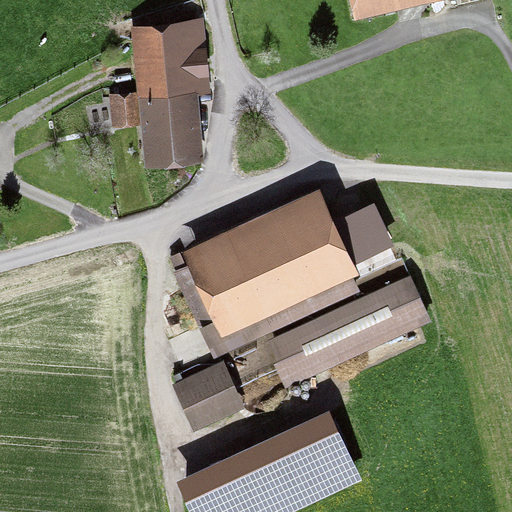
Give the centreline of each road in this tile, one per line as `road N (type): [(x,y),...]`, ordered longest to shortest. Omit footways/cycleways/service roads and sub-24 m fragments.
road 1 (unclassified): [(210,201),(0,263)]
road 2 (unclassified): [(511,178),(337,167)]
road 3 (residential): [(337,167),(235,76)]
road 4 (unclassified): [(337,167),(210,201)]
road 5 (residential): [(235,76),(210,201)]
